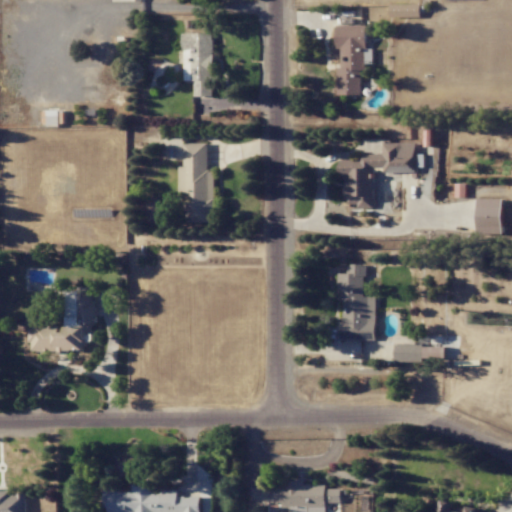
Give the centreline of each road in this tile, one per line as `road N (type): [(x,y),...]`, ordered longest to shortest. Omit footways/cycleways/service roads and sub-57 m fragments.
road 1 (residential): [(0,422),(399,418),(436,423),(511,455)]
road 2 (residential): [(278,418),(277,0)]
